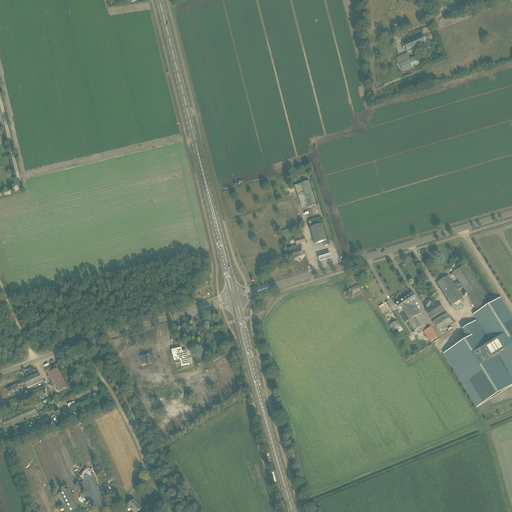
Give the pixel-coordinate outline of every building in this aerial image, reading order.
[(426,45),(422,36),(413,40),(417,49),(426,45)] [(417,49),(413,40),(404,44),(408,53),(417,49)] [(423,63),(421,58),(420,55),(399,64),(402,72),(423,63)] [(301,184),(308,208),(316,206),(309,182),(301,184)] [(308,222),(313,239),(315,244),(323,242),(324,246),(328,245),(320,218),(308,222)] [(301,244),(305,243),(304,237),(303,237),(302,234),(298,235),(299,239),(295,240),(296,246),(298,249),(288,252),(291,259),(303,256),(301,249),(302,249),(301,244)] [(477,311),(487,304),(464,266),(453,273),(459,282),(453,285),(448,276),(437,283),(452,306),(462,299),(457,291),(463,288),(477,311)] [(346,298),(360,291),(357,286),(343,293),(346,298)] [(403,299),(415,317),(420,314),(415,305),(418,302),(412,293),(403,299)] [(511,317),(500,298),(473,315),(476,321),(462,330),(467,339),(443,354),(477,408),(511,385),(511,317)] [(415,317),(403,299),(395,305),(399,312),(401,311),(415,332),(421,327),(415,317)] [(444,310),(439,302),(437,304),(425,311),(430,319),(444,310)] [(395,335),(399,332),(403,329),(386,303),(379,307),(382,312),(381,312),(395,335)] [(446,313),(432,322),(438,332),(442,329),(447,326),(453,323),(446,313)] [(429,342),(437,338),(431,327),(423,331),(429,342)] [(181,366),(185,365),(189,364),(186,350),(182,351),(181,348),(171,351),(173,356),(178,355),(181,364),(181,366)] [(151,363),(148,354),(140,356),(142,365),(151,363)] [(45,370),(46,371),(54,386),(56,385),(60,391),(67,388),(58,369),(56,365),(45,370)] [(21,375),(0,384),(0,400),(27,389),(42,382),(39,373),(24,380),(21,375)] [(0,405),(0,414),(48,394),(44,386),(0,405)] [(50,398),(3,419),(7,428),(54,407),(50,398)] [(8,446),(21,441),(19,437),(6,443),(8,446)] [(98,511),(101,511),(108,509),(92,477),(92,478),(90,474),(81,478),(83,482),(80,484),(93,509),(96,508),(98,511)] [(71,511),(78,509),(69,488),(57,494),(65,511),(71,511)] [(127,506),(131,510),(132,511),(137,511),(141,509),(133,500),(127,506)]
